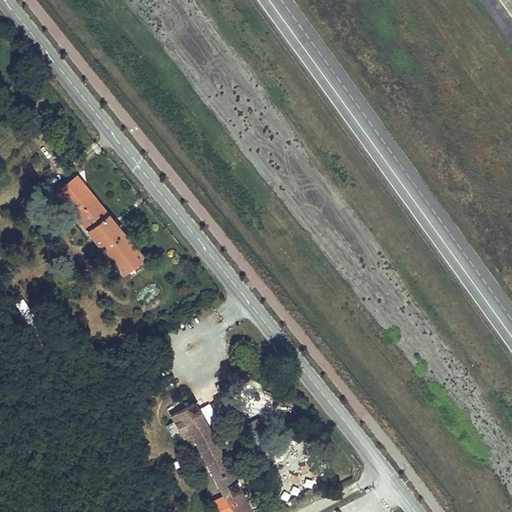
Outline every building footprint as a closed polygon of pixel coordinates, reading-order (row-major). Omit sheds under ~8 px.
[(16,53),(11,48),(6,52),(11,58),(16,53)] [(53,190),(73,214),(86,231),(85,232),(90,239),(88,241),(93,247),(97,244),(119,271),(139,255),(117,227),(124,222),(106,199),(99,205),(77,177),(86,170),(83,166),(53,190)] [(47,195),(66,220),(73,214),(53,190),(47,195)] [(20,199),(11,206),(14,212),(23,205),(20,199)] [(213,385),(197,392),(201,400),(217,393),(213,385)] [(252,511),(190,399),(167,412),(179,435),(187,430),(232,511),(252,511)]
